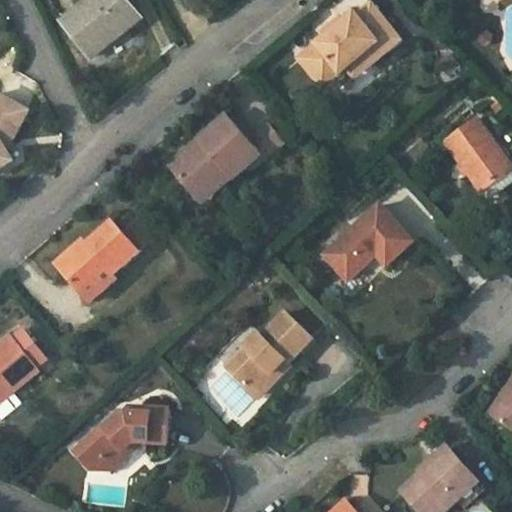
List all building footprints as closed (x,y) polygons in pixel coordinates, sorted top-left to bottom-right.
[(128,0),(95,0),(67,23),(95,58),(143,19),(128,0)] [(334,83),(350,71),(368,55),(365,52),(379,40),(386,50),(355,77),(359,82),(405,43),(374,6),(360,17),(357,13),(345,24),(341,27),(344,32),(333,41),(329,37),(326,39),(310,53),(334,83)] [(323,35),(326,39),(329,37),(333,41),(344,32),(341,27),(345,24),(342,19),(323,35)] [(368,55),(350,71),(355,77),(386,50),(379,40),(365,52),(368,55)] [(334,83),(310,53),(301,60),(325,91),(334,83)] [(0,172),(16,163),(10,154),(5,157),(2,150),(6,147),(16,142),(31,113),(0,95),(0,172)] [(172,167),(201,199),(230,174),(235,179),(261,156),(250,142),(229,118),(172,167)] [(511,164),(478,121),(448,145),(484,193),(511,173),(511,164)] [(269,126),(250,142),(261,156),(264,159),(283,143),(269,126)] [(10,154),(6,147),(2,150),(5,157),(10,154)] [(230,174),(201,199),(206,204),(235,179),(230,174)] [(414,242),(382,206),(327,256),(350,281),(378,254),(389,266),(414,242)] [(83,240),(57,263),(88,297),(152,240),(135,219),(121,232),(112,221),(86,244),(83,240)] [(276,376),(289,363),(313,340),(289,315),(265,338),(262,335),(249,348),(252,352),(233,371),(253,392),(256,389),(264,397),(280,381),(276,376)] [(13,339),(40,372),(50,363),(24,330),(13,339)] [(13,339),(12,339),(0,348),(0,405),(40,373),(40,372),(13,339)] [(252,352),(249,348),(229,367),(233,371),(252,352)] [(276,376),(280,381),(293,368),(289,363),(276,376)] [(200,385),(235,422),(256,403),(221,366),(200,385)] [(511,382),(490,415),(511,429),(511,382)] [(256,389),(253,392),(261,400),(264,397),(256,389)] [(137,415),(125,414),(107,430),(106,428),(77,452),(92,468),(103,459),(112,470),(123,461),(124,450),(134,443),(167,444),(168,411),(144,409),(137,415)] [(447,446),(431,461),(435,465),(451,451),(447,446)] [(486,490),(451,451),(435,465),(431,461),(420,471),(422,474),(403,491),(421,511),(446,511),(459,501),(465,509),(486,490)] [(103,459),(92,468),(112,470),(103,459)] [(335,511),(357,511),(348,501),(335,511)]
